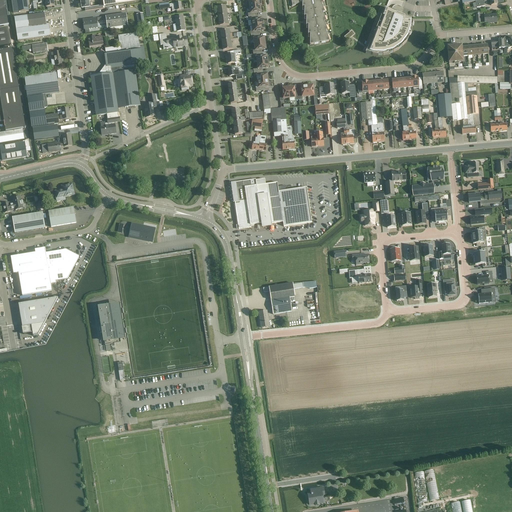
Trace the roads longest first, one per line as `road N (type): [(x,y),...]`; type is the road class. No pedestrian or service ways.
road 1 (residential): [(439,36),(415,65),(297,75),(276,52),(269,0)]
road 2 (residential): [(220,169),(450,150)]
road 3 (unclassified): [(80,165),(85,146),(64,0)]
road 4 (residential): [(389,310),(377,324),(246,337)]
road 5 (tertiary): [(271,511),(248,370)]
road 6 (residential): [(458,232),(384,243),(389,310)]
road 7 (residential): [(389,310),(459,302),(458,232)]
road 8 (unclassified): [(0,244),(83,231),(108,195)]
